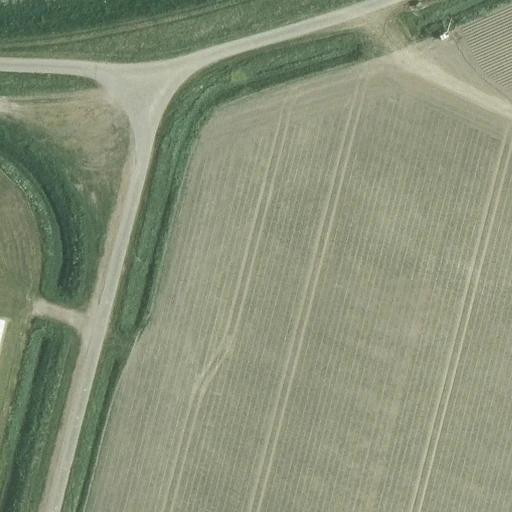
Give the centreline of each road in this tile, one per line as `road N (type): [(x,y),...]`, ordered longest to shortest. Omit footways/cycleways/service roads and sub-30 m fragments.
road 1 (unclassified): [(54,511),(157,99)]
road 2 (unclassified): [(390,0),(208,59),(157,99)]
road 3 (unclassified): [(157,99),(137,82),(0,64)]
road 4 (track): [(0,105),(137,82)]
